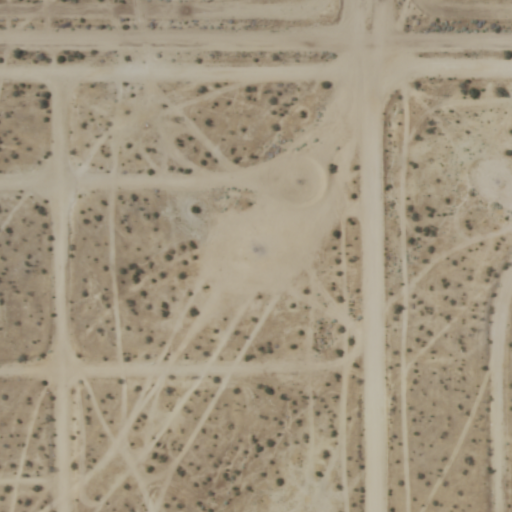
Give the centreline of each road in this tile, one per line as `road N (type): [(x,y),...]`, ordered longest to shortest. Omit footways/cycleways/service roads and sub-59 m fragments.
road 1 (track): [(0,70),(511,65)]
road 2 (residential): [(511,40),(0,37)]
road 3 (residential): [(376,511),(372,64),(357,39)]
road 4 (track): [(64,511),(60,38)]
road 5 (track): [(289,186),(0,189)]
road 6 (track): [(289,378),(0,378)]
road 7 (track): [(499,511),(495,335),(511,274)]
